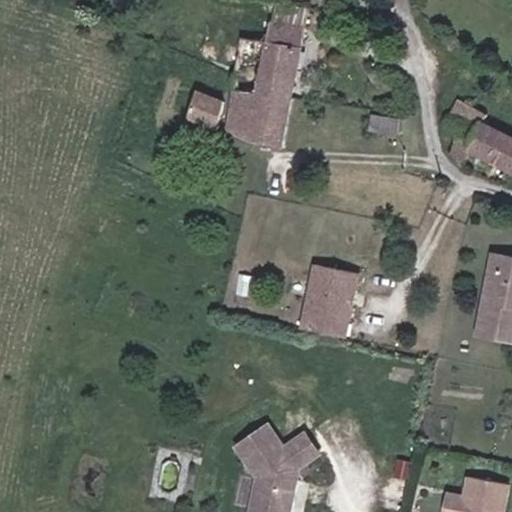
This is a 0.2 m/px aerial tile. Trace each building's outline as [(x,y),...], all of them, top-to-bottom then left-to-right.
[(234,92),(293,102),(307,28),(272,20),(268,42),(242,38),(234,92)] [(188,117),(197,91),(184,85),(175,113),(188,117)] [(197,91),(188,117),(188,119),(218,131),(225,102),(197,91)] [(293,102),(234,92),(232,92),(227,130),(249,142),(283,149),(293,102)] [(472,117),(501,131),(505,124),(460,99),(447,122),(464,131),(472,117)] [(400,119),(373,115),(370,131),(397,136),(400,119)] [(472,117),(464,131),(450,156),(464,170),(474,154),(511,173),(511,136),(501,131),(472,117)] [(511,254),(495,250),(476,335),(511,342),(511,254)] [(347,337),(360,272),(317,263),(303,327),(347,337)] [(275,446),(260,422),(229,442),(248,473),(244,511),(284,511),(289,466),(310,453),(297,432),(275,446)] [(504,511),(510,485),(469,477),(462,511),(504,511)]
